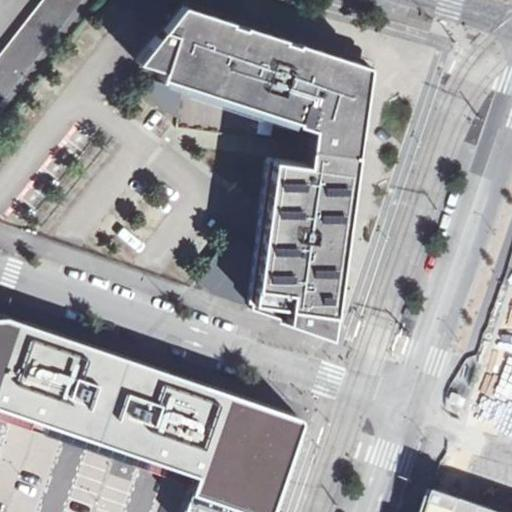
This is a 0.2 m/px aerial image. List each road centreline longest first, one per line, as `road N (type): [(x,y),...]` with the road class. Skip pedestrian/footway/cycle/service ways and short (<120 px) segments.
road 1 (residential): [(411,405),(0,269)]
road 2 (tertiary): [(511,115),(411,405)]
